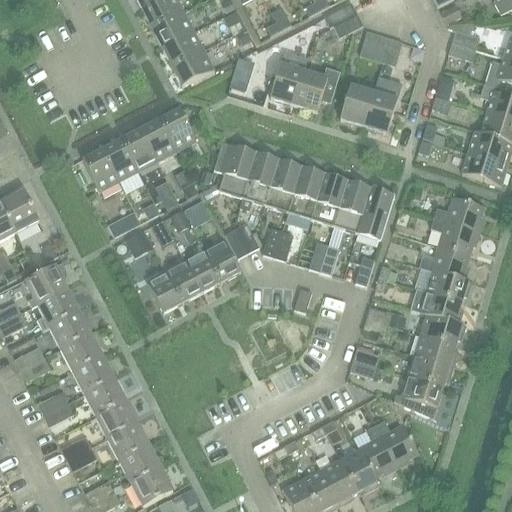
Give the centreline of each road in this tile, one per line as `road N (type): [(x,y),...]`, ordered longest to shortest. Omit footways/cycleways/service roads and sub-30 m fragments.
road 1 (unclassified): [(269,511),(227,434),(321,388),(344,353),(358,304),(270,275)]
road 2 (unclassified): [(405,154),(440,39),(419,0)]
